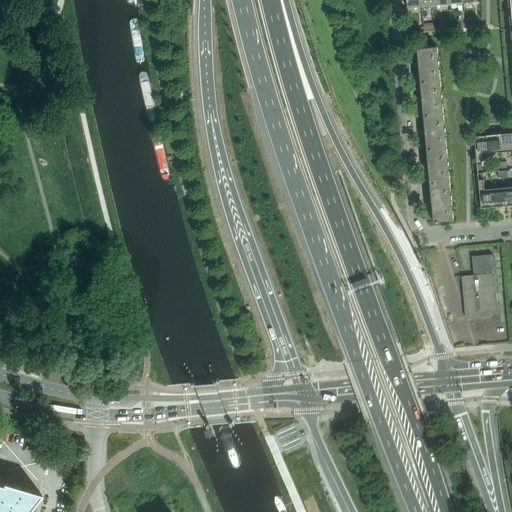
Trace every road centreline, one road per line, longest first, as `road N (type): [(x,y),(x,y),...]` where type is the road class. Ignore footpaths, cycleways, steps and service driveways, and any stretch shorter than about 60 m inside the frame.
road 1 (trunk): [(237,0),(288,173),(415,511)]
road 2 (trunk): [(441,511),(338,234),(271,0)]
road 3 (trunk): [(448,381),(400,256),(339,148),(278,0)]
road 4 (trunk): [(206,0),(220,164),(279,336)]
road 5 (residential): [(436,238),(413,222),(392,0)]
road 6 (secondary): [(303,394),(448,381)]
road 7 (trunk): [(502,511),(485,411),(502,376)]
road 8 (trunk): [(497,511),(448,381)]
road 9 (motorway): [(303,394),(352,511)]
